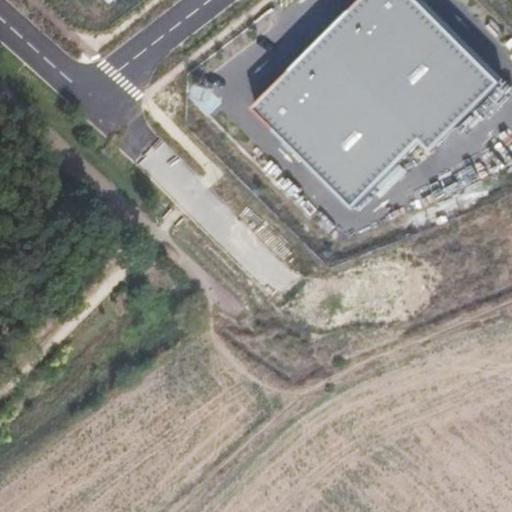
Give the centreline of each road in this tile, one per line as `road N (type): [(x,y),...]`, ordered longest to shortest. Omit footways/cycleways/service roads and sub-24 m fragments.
road 1 (unclassified): [(88,97),(200,215),(281,282)]
road 2 (track): [(314,386),(140,227)]
road 3 (track): [(172,511),(314,386)]
road 4 (residential): [(88,97),(207,0)]
